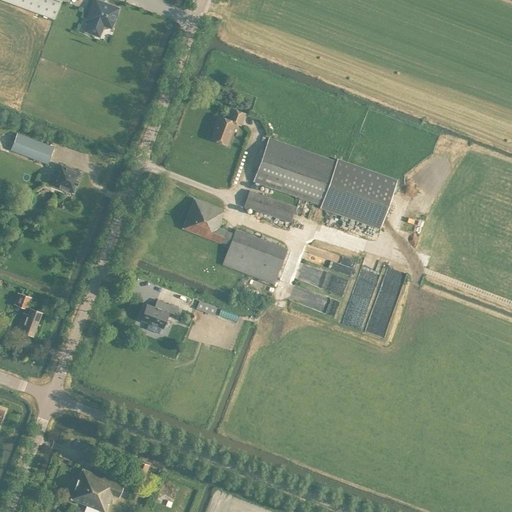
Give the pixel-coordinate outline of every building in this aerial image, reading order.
[(5,0),(54,18),(60,0),(5,0)] [(90,18),(86,30),(98,34),(101,27),(104,27),(106,27),(108,26),(110,25),(111,26),(117,7),(97,0),(94,0),(88,17),(90,18)] [(239,123),(243,113),(231,108),(227,119),(217,115),(215,122),(216,122),(211,138),(226,143),(234,121),(239,123)] [(54,146),(17,132),(10,148),(47,163),(54,146)] [(337,156),(336,159),(268,135),(253,180),(321,203),(320,205),(379,226),(397,177),(337,156)] [(0,175),(9,178),(16,154),(0,149),(0,175)] [(81,171),(60,163),(52,184),(73,192),(81,171)] [(290,221),(295,205),(250,189),(244,205),(290,221)] [(273,282),(279,267),(280,268),(287,247),(236,228),(234,232),(226,229),(219,227),(222,217),(221,217),(224,208),(194,197),(183,227),(222,242),(222,241),(229,244),(222,263),(273,282)] [(303,198),(300,215),(305,215),(308,199),(303,198)] [(30,296),(22,293),(18,305),(25,308),(30,296)] [(147,303),(141,319),(148,322),(146,327),(159,332),(161,326),(163,327),(168,314),(175,317),(178,306),(157,299),(155,305),(147,303)] [(215,306),(197,299),(194,307),(213,314),(215,306)] [(16,328),(21,329),(20,330),(33,335),(42,312),(29,307),(27,312),(22,310),(16,328)] [(21,358),(23,352),(14,349),(13,353),(14,353),(13,356),(21,358)] [(149,463),(138,460),(132,475),(142,479),(149,463)] [(82,467),(70,497),(86,504),(82,511),(96,511),(98,509),(103,511),(107,502),(108,503),(112,493),(118,496),(123,483),(82,467)] [(149,487),(136,482),(133,488),(147,493),(149,487)]
